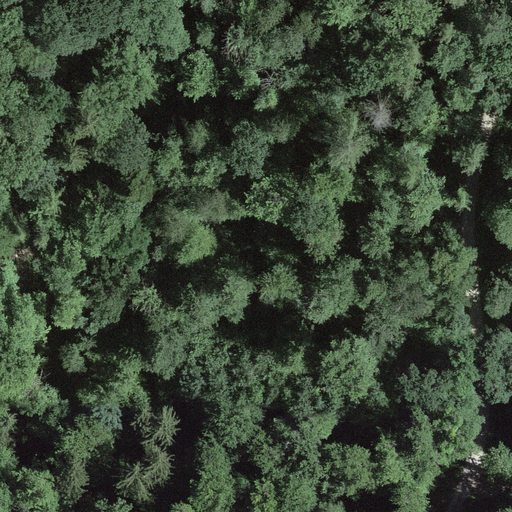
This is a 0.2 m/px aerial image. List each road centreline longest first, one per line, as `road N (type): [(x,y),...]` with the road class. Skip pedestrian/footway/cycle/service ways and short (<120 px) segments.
road 1 (track): [(449,511),(481,440),(485,372),(469,239),(472,172),(511,70)]
road 2 (track): [(126,0),(0,160)]
